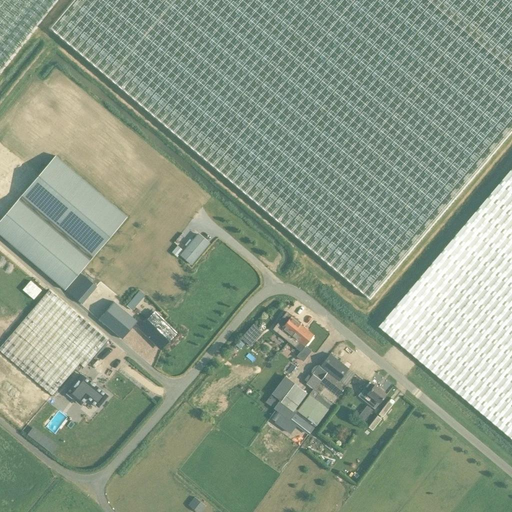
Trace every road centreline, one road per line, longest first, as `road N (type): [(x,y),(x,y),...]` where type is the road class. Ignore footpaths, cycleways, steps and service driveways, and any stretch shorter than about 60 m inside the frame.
road 1 (unclassified): [(511,476),(307,305),(271,288),(86,498)]
road 2 (unknown): [(177,393),(0,248)]
